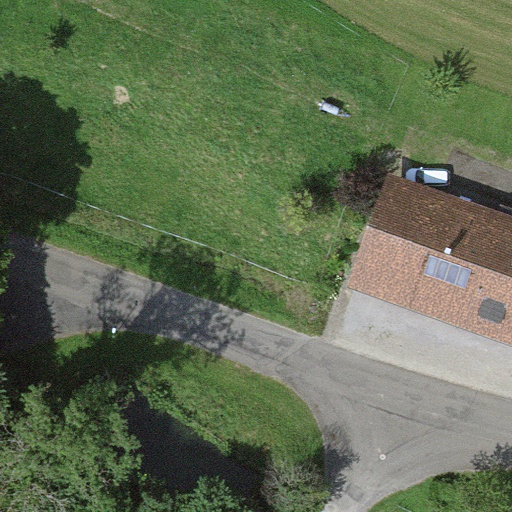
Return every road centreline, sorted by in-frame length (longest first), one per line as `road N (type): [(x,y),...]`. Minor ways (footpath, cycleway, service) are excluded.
road 1 (unclassified): [(124,298),(401,401),(511,428)]
road 2 (unclassified): [(0,252),(124,298)]
road 3 (track): [(401,401),(332,511)]
road 4 (unclassified): [(0,329),(124,298)]
